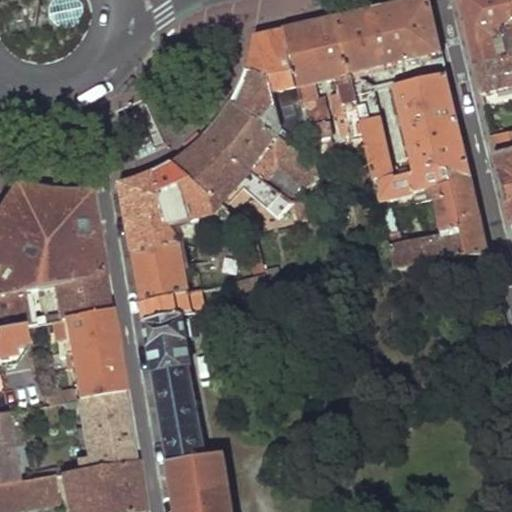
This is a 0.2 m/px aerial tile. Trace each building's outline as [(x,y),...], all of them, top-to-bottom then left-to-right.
[(340,20),(353,76),(443,55),(430,0),(423,0),(384,9),(340,20)] [(511,0),(460,0),(475,67),(511,58),(511,0)] [(353,81),(353,76),(340,20),(313,26),(286,32),(299,88),(303,108),(309,134),(314,157),(332,153),(321,107),(316,108),(311,86),(337,80),(342,104),(345,116),(339,118),(343,138),(350,137),(352,149),(368,145),(353,81)] [(273,84),(276,94),(299,88),(286,32),(271,35),(258,38),(254,58),(250,76),(273,84)] [(511,58),(475,67),(483,96),(511,90),(511,58)] [(489,251),(448,75),(400,85),(417,172),(398,177),(379,91),(360,79),(353,81),(368,145),(380,200),(414,193),(417,206),(437,202),(444,229),(460,227),(461,232),(405,244),(402,230),(397,229),(393,210),(382,211),(395,270),(489,251)] [(238,100),(233,106),(279,137),(285,133),(280,113),(276,94),(273,84),(250,76),(247,83),(238,100)] [(119,112),(136,153),(143,150),(149,148),(156,145),(162,142),(145,101),(119,112)] [(345,116),(342,104),(334,105),(337,118),(339,118),(345,116)] [(316,165),(279,137),(233,106),(226,117),(219,124),(207,141),(291,202),(303,185),(308,188),(311,185),(318,176),(316,165)] [(303,108),(280,113),(285,133),(292,139),(309,134),(303,108)] [(497,159),(511,156),(511,134),(492,137),(497,159)] [(291,202),(207,141),(199,148),(190,155),(176,165),(228,205),(244,185),(283,218),(294,203),(291,202)] [(511,156),(497,159),(511,221),(511,156)] [(156,174),(181,239),(182,242),(184,241),(240,228),(243,227),(250,225),(228,205),(176,165),(166,170),(156,174)] [(134,254),(179,243),(182,242),(181,239),(156,174),(139,182),(123,189),(134,254)] [(318,176),(311,185),(316,198),(323,196),(318,176)] [(16,184),(0,209),(0,298),(18,295),(37,291),(43,290),(55,287),(103,277),(90,194),(64,193),(61,193),(54,193),(36,189),(16,184)] [(250,225),(243,227),(253,277),(265,275),(263,268),(253,224),(250,225)] [(142,302),(189,292),(181,249),(186,248),(184,241),(182,242),(179,243),(134,254),(142,302)] [(280,264),(263,268),(265,275),(269,295),(283,293),(286,292),(280,264)] [(253,277),(235,281),(240,301),(244,301),(269,295),(265,275),(253,277)] [(110,311),(103,277),(55,287),(60,313),(42,316),(43,323),(55,321),(110,311)] [(193,311),(218,306),(214,286),(189,292),(142,302),(145,321),(181,313),(184,313),(193,311)] [(269,295),(244,301),(248,320),(278,314),(276,307),(285,305),(283,293),(269,295)] [(0,332),(24,327),(25,327),(18,295),(0,298),(0,332)] [(118,348),(110,311),(55,321),(59,340),(69,338),(79,387),(48,392),(51,406),(67,404),(123,395),(115,353),(116,349),(118,348)] [(184,313),(189,340),(197,339),(193,311),(184,313)] [(215,511),(207,461),(200,420),(201,419),(199,406),(197,407),(190,368),(193,363),(189,340),(184,313),(181,313),(145,321),(178,511),(215,511)] [(43,323),(42,316),(35,318),(36,325),(43,323)] [(28,348),(24,327),(0,332),(0,360),(16,358),(15,350),(28,348)] [(123,395),(67,404),(67,410),(82,407),(92,459),(81,461),(83,471),(135,463),(123,395)] [(13,412),(0,414),(0,451),(6,484),(26,481),(13,412)] [(233,511),(224,458),(207,461),(215,511),(233,511)] [(81,461),(66,464),(68,474),(69,474),(83,471),(81,461)] [(83,471),(69,474),(75,511),(142,511),(135,463),(83,471)] [(0,511),(12,511),(62,504),(57,476),(26,481),(6,484),(0,485),(0,511)]
